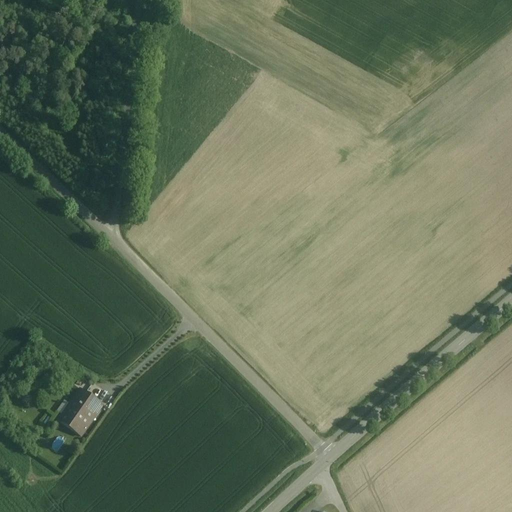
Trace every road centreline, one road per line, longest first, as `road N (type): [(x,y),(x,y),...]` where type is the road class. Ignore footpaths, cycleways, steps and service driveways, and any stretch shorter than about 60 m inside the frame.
road 1 (unclassified): [(332,456),(112,239)]
road 2 (unclassified): [(112,239),(138,0)]
road 3 (tertiary): [(511,300),(332,456)]
road 4 (unclassified): [(112,239),(0,131)]
